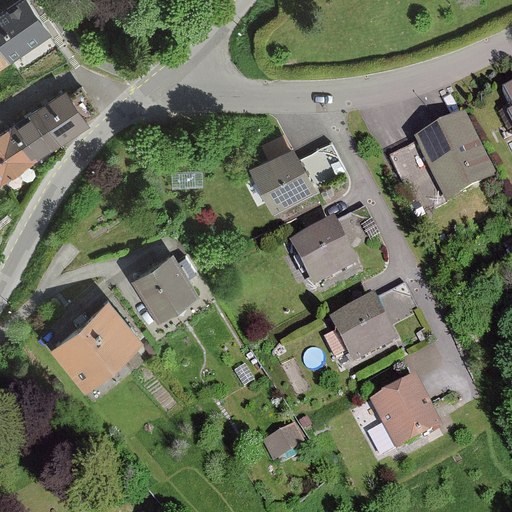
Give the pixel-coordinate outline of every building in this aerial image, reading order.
[(0,71),(50,38),(24,0),(0,16),(0,71)] [(0,188),(90,128),(66,92),(46,105),(29,116),(0,135),(0,188)] [(463,110),(415,135),(418,141),(449,199),(497,174),(463,110)] [(300,160),(286,134),(263,146),(270,160),(248,172),(273,218),(318,194),(316,190),(300,160)] [(449,199),(418,141),(391,155),(423,213),(449,199)] [(331,144),(300,160),(316,190),(322,187),(347,174),(331,144)] [(366,205),(337,220),(351,247),(380,232),(366,205)] [(337,220),(335,216),(290,239),(313,284),(358,261),(351,247),(337,220)] [(177,266),(172,258),(133,284),(159,323),(199,297),(188,281),(197,275),(187,259),(177,266)] [(404,283),(377,297),(392,326),(414,314),(412,310),(418,307),(404,283)] [(375,292),(330,315),(354,362),(399,339),(398,337),(392,326),(377,297),(375,292)] [(144,346),(109,304),(51,352),(87,394),(144,346)] [(442,423),(415,372),(401,379),(385,388),(369,396),(396,447),(409,440),(429,430),(442,423)] [(294,422),(263,440),(274,458),(304,441),(294,422)]
